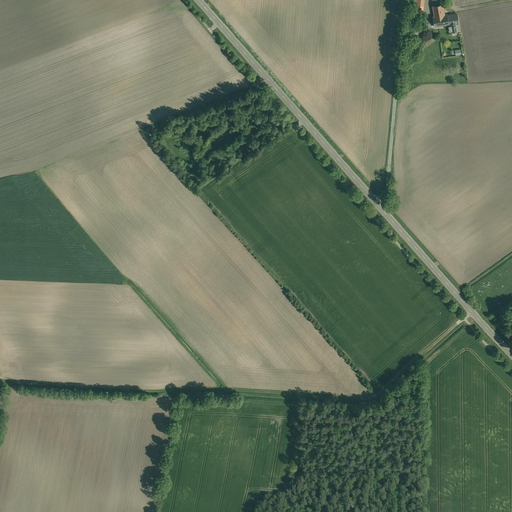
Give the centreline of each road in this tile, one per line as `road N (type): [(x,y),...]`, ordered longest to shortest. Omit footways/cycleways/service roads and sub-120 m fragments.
road 1 (track): [(472,311),(385,397),(0,377)]
road 2 (secondary): [(198,0),(378,204)]
road 3 (unclassified): [(378,204),(387,186),(403,0)]
road 4 (secondary): [(378,204),(511,354)]
road 5 (track): [(183,391),(202,412),(310,414)]
